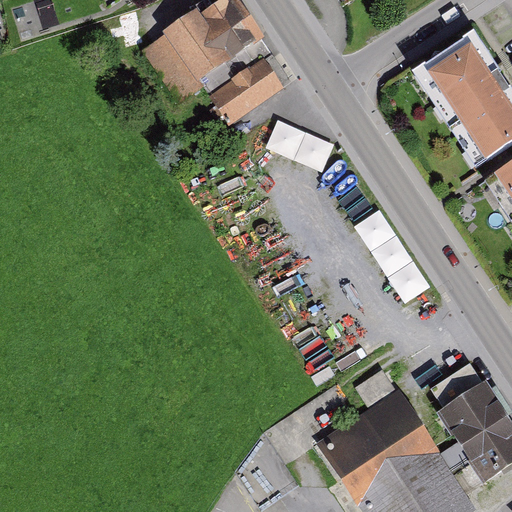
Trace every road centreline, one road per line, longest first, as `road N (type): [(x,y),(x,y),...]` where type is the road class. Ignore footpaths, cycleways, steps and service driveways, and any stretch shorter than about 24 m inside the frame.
road 1 (tertiary): [(511,361),(331,86)]
road 2 (residential): [(331,86),(462,0)]
